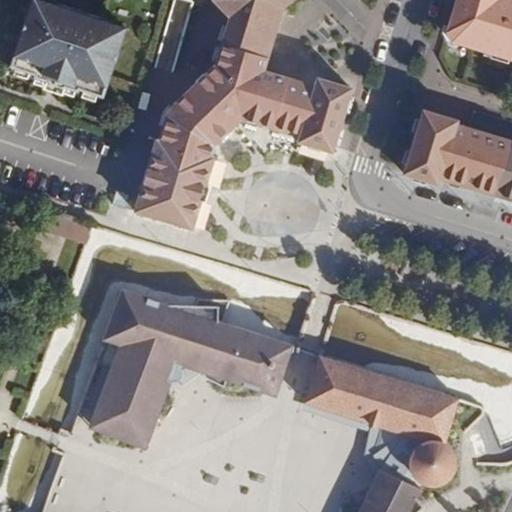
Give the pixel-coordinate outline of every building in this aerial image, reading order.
[(121,23),(49,0),(27,0),(7,63),(32,71),(31,75),(40,78),(49,71),(54,55),(66,59),(60,75),(64,86),(73,89),(74,85),(98,93),(121,23)] [(218,0),(231,13),(217,61),(175,102),(166,114),(159,140),(156,139),(147,168),(204,186),(213,157),(209,156),(213,144),(236,122),(241,118),(298,135),(297,141),(331,152),(351,86),(317,76),(315,84),(264,68),(283,4),(287,0),(218,0)] [(511,0),(456,0),(446,33),(450,40),(511,59),(511,0)] [(64,86),(60,75),(66,59),(54,55),(49,71),(40,78),(45,80),(64,86)] [(458,120),(422,110),(403,174),(437,185),(439,179),(511,201),(511,144),(510,144),(511,141),(457,124),(458,120)] [(143,181),(200,199),(204,186),(147,168),(143,181)] [(200,199),(143,181),(134,211),(191,228),(200,199)] [(160,308),(118,294),(101,344),(115,348),(106,376),(108,407),(96,408),(91,425),(97,427),(94,436),(136,449),(138,442),(147,445),(162,398),(157,384),(163,381),(167,384),(171,386),(174,385),(177,384),(179,382),(180,377),(180,373),(179,370),(188,364),(198,375),(203,381),(221,388),(223,383),(260,395),(264,384),(275,388),(281,371),(271,367),(278,345),(215,325),(215,309),(160,308)] [(281,371),(292,350),(278,345),(271,367),(281,371)] [(352,511),(407,511),(416,505),(412,497),(415,487),(409,485),(415,480),(420,483),(425,484),(430,485),(436,484),(445,478),(450,471),(451,464),(451,458),(449,451),(444,446),(455,401),(318,357),(303,403),(399,434),(368,459),(371,472),(362,491),(352,511)] [(180,373),(180,377),(179,382),(177,384),(181,388),(198,375),(188,364),(179,370),(180,373)] [(96,408),(108,407),(106,376),(96,408)] [(167,384),(163,381),(157,384),(162,398),(166,388),(167,384)] [(275,388),(264,384),(260,395),(272,399),(275,388)] [(94,436),(97,427),(91,425),(88,434),(94,436)] [(461,437),(467,457),(479,454),(474,434),(461,437)] [(147,445),(138,442),(136,449),(145,452),(147,445)]
